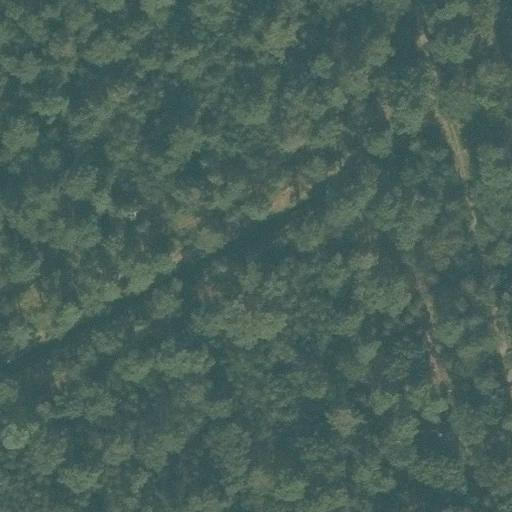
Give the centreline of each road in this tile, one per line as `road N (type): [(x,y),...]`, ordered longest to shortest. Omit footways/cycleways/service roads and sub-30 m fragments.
road 1 (track): [(0,347),(416,114),(445,116)]
road 2 (track): [(416,0),(511,415)]
